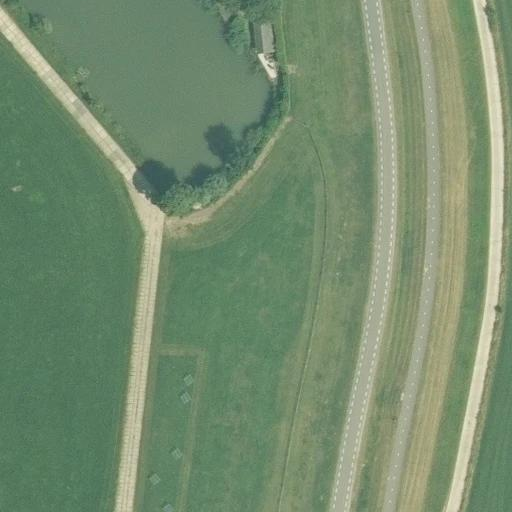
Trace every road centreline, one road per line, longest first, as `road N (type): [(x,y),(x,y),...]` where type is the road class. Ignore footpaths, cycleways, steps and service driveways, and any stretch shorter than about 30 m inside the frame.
road 1 (unclassified): [(338,511),(389,227),(372,0)]
road 2 (track): [(478,0),(491,75),(496,227),(451,511)]
